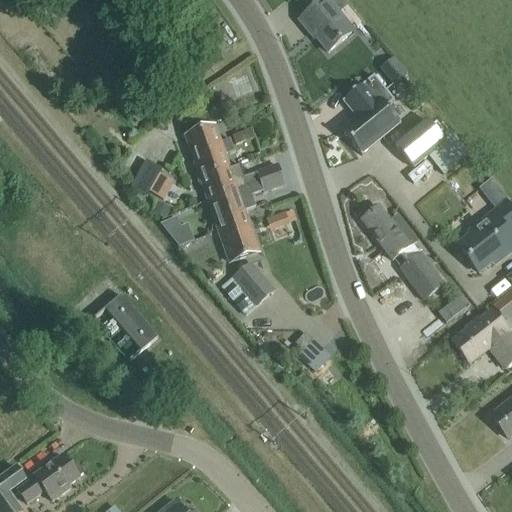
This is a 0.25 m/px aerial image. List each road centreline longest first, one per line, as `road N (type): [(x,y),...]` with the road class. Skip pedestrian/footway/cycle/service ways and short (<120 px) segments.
road 1 (tertiary): [(464,511),(359,314),(266,47),(237,0)]
road 2 (unclassified): [(259,511),(230,474),(182,450),(91,425),(37,394),(0,346)]
